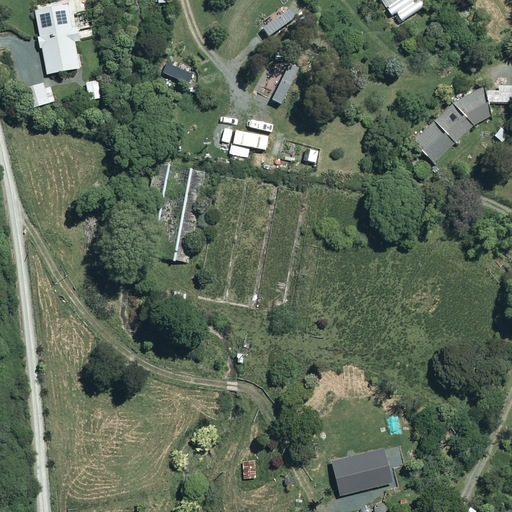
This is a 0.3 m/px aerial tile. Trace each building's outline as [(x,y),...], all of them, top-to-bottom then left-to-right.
[(69,7),(35,13),(39,38),(37,39),(39,51),(43,51),(48,77),(81,71),(76,45),(80,44),(78,30),(73,31),(69,7)] [(87,99),(104,97),(104,90),(99,90),(98,80),(85,82),(87,99)] [(54,101),(48,81),(22,88),(27,108),(54,101)] [(492,122),(483,92),(453,109),(412,146),(434,169),(474,131),(492,122)] [(263,116),(247,112),(243,128),(249,129),(250,124),(260,126),(263,116)] [(511,131),(511,129),(505,123),(494,135),(503,143),(511,131)] [(267,136),(235,130),(232,143),(265,150),(267,136)] [(204,172),(167,165),(150,255),(187,262),(204,172)] [(383,477),(371,449),(334,465),(343,487),(337,489),(344,505),(334,509),(335,511),(353,511),(380,501),(372,482),(383,477)] [(255,478),(254,460),(242,461),(242,478),(255,478)] [(384,511),(384,502),(374,503),(374,511),(384,511)]
